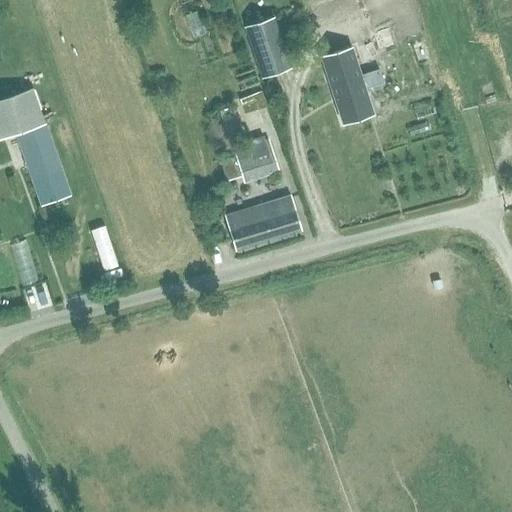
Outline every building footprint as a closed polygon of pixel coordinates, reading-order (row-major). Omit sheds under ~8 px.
[(404,0),(363,0),(373,29),(411,17),(404,0)] [(274,16),(244,26),(260,76),(290,66),(274,16)] [(389,27),(374,32),(379,49),(394,44),(389,27)] [(418,40),(380,53),(387,75),(425,62),(418,40)] [(350,46),(321,54),(340,120),(370,112),(362,86),(381,81),(378,68),(358,74),(350,46)] [(31,88),(0,98),(0,138),(15,133),(40,204),(68,194),(31,88)] [(413,112),(431,109),(430,99),(411,103),(413,112)] [(245,124),(261,117),(254,101),(239,108),(245,124)] [(230,135),(242,131),(237,117),(224,122),(230,135)] [(236,156),(242,175),(244,182),(279,170),(269,139),(234,150),(234,151),(228,153),(230,158),(236,156)] [(300,228),(292,195),(226,215),(236,248),(300,228)]
